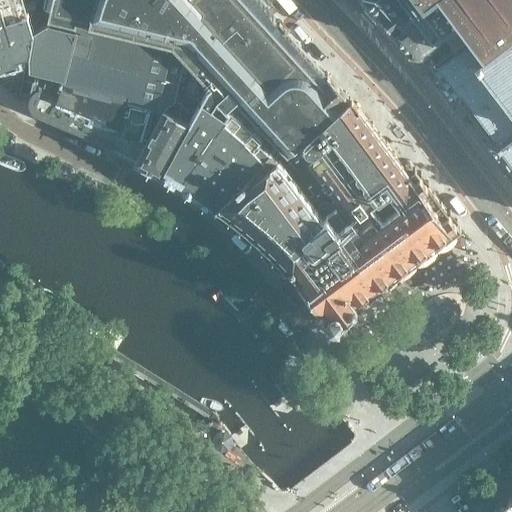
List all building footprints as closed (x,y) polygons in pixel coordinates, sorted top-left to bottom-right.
[(0,39),(14,35),(9,20),(24,15),(19,0),(11,0),(4,3),(6,10),(0,11),(0,39)] [(0,0),(0,11),(6,10),(4,3),(11,0),(0,0)] [(217,76),(278,19),(266,6),(260,0),(51,0),(52,1),(48,16),(39,19),(33,44),(30,55),(28,64),(36,66),(28,98),(28,100),(28,101),(28,103),(28,105),(29,107),(30,109),(31,110),(32,112),(33,113),(36,114),(90,137),(92,135),(112,143),(111,146),(160,172),(205,88),(217,76)] [(413,0),(369,0),(395,24),(393,26),(409,42),(409,47),(424,49),(425,44),(463,16),(458,10),(433,29),(413,0)] [(511,0),(413,0),(433,29),(458,10),(463,16),(472,28),(461,37),(461,38),(455,43),(454,42),(431,60),(458,97),(460,95),(493,139),(490,142),(492,145),(493,144),(496,147),(495,147),(496,148),(495,148),(498,152),(499,150),(502,153),(501,154),(503,156),(504,155),(508,161),(508,162),(509,164),(511,165),(510,166),(511,167),(511,0)] [(33,44),(24,15),(9,20),(14,35),(0,39),(0,66),(18,61),(17,59),(30,55),(33,44)] [(348,95),(327,72),(326,73),(302,47),(288,32),(289,31),(278,19),(217,76),(226,85),(232,79),(274,125),(283,116),(302,137),(348,95)] [(177,183),(225,113),(212,105),(226,85),(217,76),(205,88),(160,172),(177,183)] [(455,220),(427,183),(409,160),(404,159),(401,161),(372,122),(371,122),(370,123),(356,105),(355,104),(355,105),(348,95),(302,137),(287,151),(277,141),(263,155),(211,204),(217,208),(229,217),(241,226),(248,233),(256,240),(263,247),(270,254),(277,261),(284,268),(293,279),(310,300),(311,299),(312,300),(314,299),(327,316),(325,318),(326,319),(327,320),(329,320),(336,321),(338,322),(339,321),(341,320),(339,318),(453,233),(454,235),(456,233),(455,233),(456,232),(456,231),(460,227),(457,223),(458,222),(457,221),(458,221),(457,219),(455,220)] [(194,193),(245,134),(233,124),(241,116),(230,106),(225,113),(177,183),(194,193)] [(211,204),(263,155),(252,143),(261,135),(252,125),(245,134),(194,193),(211,204)] [(212,458),(198,444),(182,460),(205,482),(220,466),(212,458)] [(345,471),(377,511),(382,511),(349,468),(345,471)] [(313,495),(326,511),(331,511),(317,493),(313,495)] [(511,511),(511,494),(491,510),(490,511),(491,511),(490,511),(511,511)]
